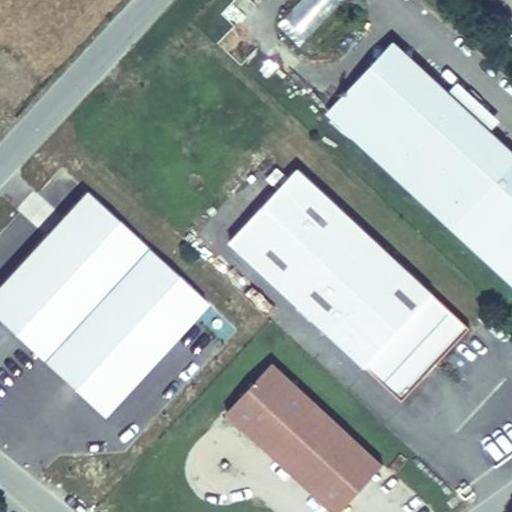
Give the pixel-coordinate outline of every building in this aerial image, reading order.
[(297,0),(280,19),(304,41),(341,0),(297,0)] [(421,65),(394,40),(326,113),(353,138),(421,65)] [(449,91),(421,65),(353,138),(511,285),(511,149),(491,130),(449,91)] [(449,91),(491,130),(500,121),(457,82),(449,91)] [(470,325),(298,166),(230,240),(402,399),(470,325)] [(206,302),(85,191),(0,283),(0,319),(103,414),(206,302)] [(341,511),(385,465),(274,363),(228,413),(335,511),(341,511)]
